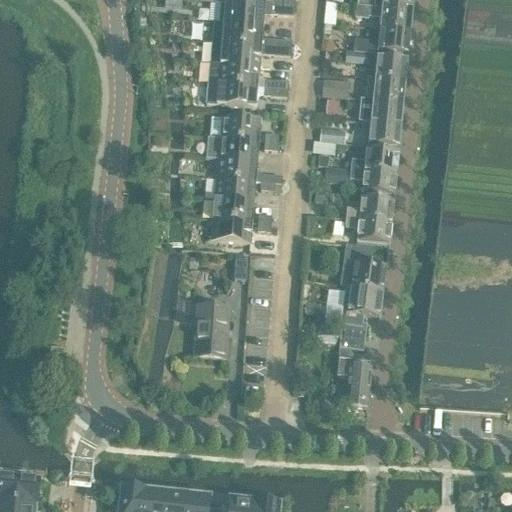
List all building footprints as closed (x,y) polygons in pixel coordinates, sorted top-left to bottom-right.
[(215,0),(215,5),(264,10),(264,0),(215,0)] [(357,0),(357,9),(374,11),(374,0),(357,0)] [(382,0),(381,11),(411,14),(412,0),(382,0)] [(270,2),(270,10),(294,12),(295,4),(270,2)] [(215,5),(215,6),(225,7),(223,26),(262,30),(263,20),(264,10),(215,5)] [(355,9),(354,22),(369,23),(369,21),(380,22),(381,11),(374,11),(357,9),(355,9)] [(270,10),(269,18),(293,20),(294,12),(270,10)] [(380,22),(379,33),(409,36),(411,14),(381,11),(380,22)] [(214,26),(213,46),(290,53),(291,45),(261,42),(262,30),(223,26),(223,27),(214,26)] [(354,41),(352,55),(375,58),(377,57),(377,55),(407,58),(409,36),(379,33),(378,43),(354,41)] [(334,46),(322,45),(321,52),(333,53),(334,46)] [(213,46),(211,67),(259,71),(260,58),(290,61),(290,53),(213,46)] [(345,55),(345,64),(367,66),(368,57),(345,55)] [(376,60),(374,82),(404,85),(406,63),(376,60)] [(211,67),(209,87),(257,91),(258,81),(259,71),(211,67)] [(366,82),(364,103),(402,107),(404,85),(374,82),(366,82)] [(263,83),(262,92),(287,94),(288,86),(263,83)] [(323,100),(348,102),(349,87),(325,85),(323,100)] [(209,87),(207,108),(216,109),(255,112),(257,91),(209,87)] [(262,92),(262,100),(286,102),(287,94),(262,92)] [(360,103),(358,125),(370,126),(400,129),(402,107),(364,103),(360,103)] [(339,106),(326,104),(325,122),(344,124),(344,117),(338,117),(339,106)] [(220,122),(218,143),(258,146),(260,125),(220,122)] [(370,126),(367,148),(398,151),(400,129),(370,126)] [(319,133),(318,145),(342,148),(343,135),(319,133)] [(265,138),(264,146),(277,148),(278,139),(265,138)] [(218,143),(217,163),(256,166),(258,146),(218,143)] [(264,146),(263,154),(277,155),(277,148),(264,146)] [(350,163),(349,173),(395,178),(397,156),(365,153),(364,164),(350,163)] [(317,170),(328,171),(329,160),(318,159),(317,170)] [(217,163),(215,183),(254,187),(256,166),(217,163)] [(325,171),(324,186),(348,188),(348,183),(349,174),(325,171)] [(349,174),(348,183),(362,185),(361,197),(393,200),(395,178),(349,173),(349,174)] [(261,179),(261,187),(274,188),(275,180),(261,179)] [(215,183),(213,203),(252,207),(254,187),(215,183)] [(261,187),(260,195),(273,196),(274,188),(261,187)] [(327,206),(328,196),(316,195),(315,205),(327,206)] [(345,213),(345,222),(390,226),(393,205),(361,202),(359,214),(345,213)] [(213,203),(211,224),(250,227),(252,207),(213,203)] [(258,219),(257,228),(271,229),(271,220),(258,219)] [(345,222),(344,232),(358,234),(356,245),(388,248),(390,226),(345,222)] [(211,224),(209,245),(249,249),(250,227),(211,224)] [(257,228),(257,236),(270,237),(271,229),(257,228)] [(344,248),(339,290),(349,291),(382,296),(384,278),(385,270),(383,270),(368,268),(371,251),(344,248)] [(236,258),(234,282),(246,283),(248,259),(236,258)] [(340,333),(339,353),(351,355),(362,356),(365,335),(359,334),(361,320),(375,321),(378,322),(379,314),(382,296),(349,291),(344,334),(340,333)] [(203,303),(203,311),(217,312),(218,304),(203,303)] [(203,311),(196,310),(193,361),(223,362),(226,312),(217,312),(203,311)] [(326,332),(324,350),(338,351),(339,333),(326,332)] [(50,351),(49,362),(61,364),(63,352),(50,351)] [(339,353),(336,382),(346,383),(343,413),(344,413),(366,416),(366,415),(368,394),(371,373),(370,372),(369,367),(354,366),(353,371),(349,370),(351,355),(339,353)] [(0,473),(0,505),(34,509),(35,509),(38,485),(24,483),(25,476),(0,473)] [(116,503),(115,511),(141,511),(143,494),(140,494),(140,493),(138,493),(138,494),(134,493),(133,492),(133,493),(120,492),(119,503),(116,503)] [(143,494),(141,511),(162,511),(164,497),(153,496),(153,495),(152,494),(152,495),(148,495),(148,494),(147,494),(147,495),(143,494)] [(184,511),(186,499),(175,498),(175,497),(174,497),(173,498),(169,497),(169,496),(168,496),(168,497),(164,497),(162,511),(184,511)] [(186,499),(184,511),(207,511),(209,501),(196,500),(196,499),(195,499),(195,500),(191,500),(191,499),(190,499),(186,499)] [(252,511),(254,506),(251,506),(251,505),(239,504),(229,503),(228,507),(228,508),(227,508),(227,509),(228,509),(227,511),(252,511)]
